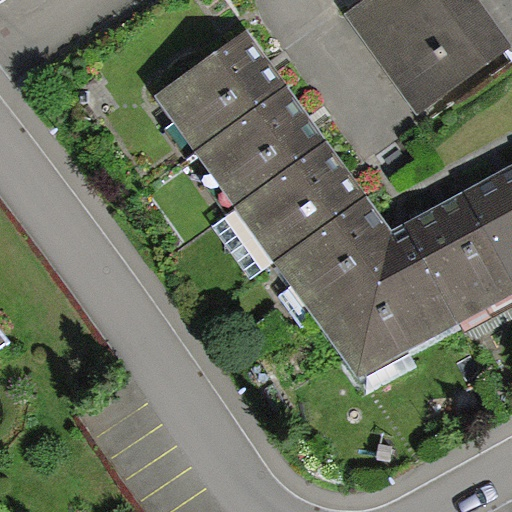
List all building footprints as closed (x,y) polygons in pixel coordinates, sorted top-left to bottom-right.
[(511,57),(511,33),(488,0),(372,0),(351,15),(424,119),(511,57)] [(241,39),(147,99),(190,157),(284,97),(241,39)] [(322,152),(284,97),(190,157),(230,210),(322,152)] [(365,210),(322,152),(230,210),(270,268),(365,210)] [(511,173),(509,169),(448,203),(511,297),(511,173)] [(511,297),(448,203),(386,239),(408,269),(449,328),(455,338),(511,306),(511,297)] [(386,239),(365,210),(270,268),(311,322),(408,269),(386,239)] [(449,328),(408,269),(311,322),(355,382),(449,328)] [(0,363),(10,355),(0,342),(0,363)]
